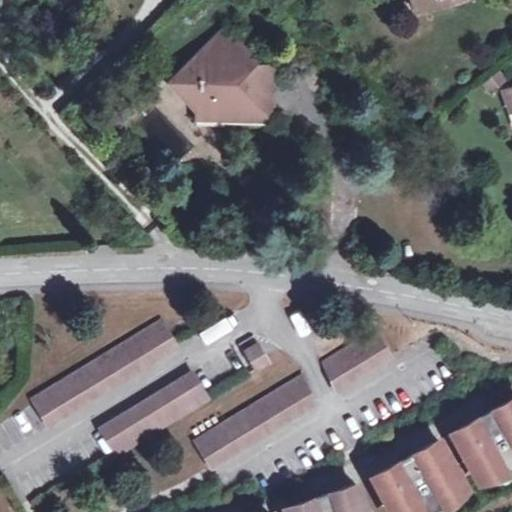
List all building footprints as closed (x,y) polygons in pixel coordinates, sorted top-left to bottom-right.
[(195,109),(195,118),(224,118),(262,119),(262,111),(265,108),(266,71),(262,66),(251,66),(249,58),(233,41),(222,29),(169,82),(195,109)] [(511,86),(501,91),(507,112),(511,110),(511,86)] [(359,260),(377,264),(381,250),(362,245),(359,260)] [(46,427),(174,346),(171,342),(157,320),(29,400),(46,427)] [(372,328),(316,363),(333,389),(388,353),(372,328)] [(253,368),(266,360),(255,342),(242,349),(253,368)] [(97,428),(115,454),(205,397),(189,371),(97,428)] [(311,401),(296,376),(193,440),(209,465),(311,401)] [(511,393),(490,406),(489,404),(474,413),(474,415),(451,429),(465,452),(449,460),(435,436),(410,452),(409,451),(396,458),(397,459),(372,473),(394,511),(407,511),(407,510),(420,502),(422,506),(424,509),(439,500),(438,498),(436,493),(449,486),(451,491),(462,484),(457,475),(472,466),(478,475),(488,469),(485,464),(498,457),(501,462),(502,464),(511,458),(511,393)] [(485,464),(488,469),(501,462),(498,457),(485,464)] [(364,511),(354,483),(326,493),(325,491),(313,496),(313,497),(287,506),(288,511),(270,511),(267,511),(364,511)] [(438,498),(451,491),(449,486),(436,493),(438,498)] [(407,510),(407,511),(413,511),(422,506),(420,502),(407,510)]
